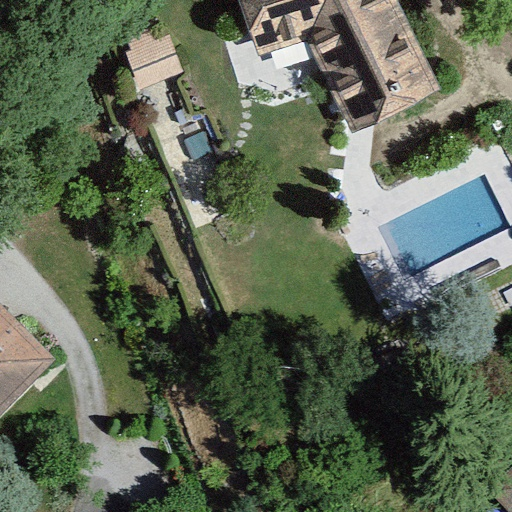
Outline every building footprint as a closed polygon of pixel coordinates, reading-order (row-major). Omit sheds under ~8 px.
[(413,0),(247,0),(267,46),(319,24),(358,114),(446,76),(413,0)] [(123,31),(142,78),(184,62),(165,14),(123,31)] [(511,285),(495,294),(503,308),(511,303),(511,285)] [(0,292),(0,401),(54,349),(0,292)] [(511,511),(511,483),(493,502),(502,511),(511,511)]
